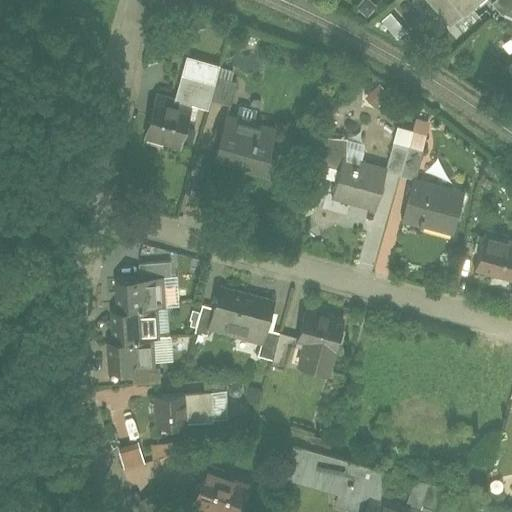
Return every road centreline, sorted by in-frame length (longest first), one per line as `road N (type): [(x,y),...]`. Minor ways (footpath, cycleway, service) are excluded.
road 1 (residential): [(511,327),(92,214)]
road 2 (residential): [(120,511),(85,426),(72,367),(92,214)]
road 3 (residential): [(92,214),(136,21)]
